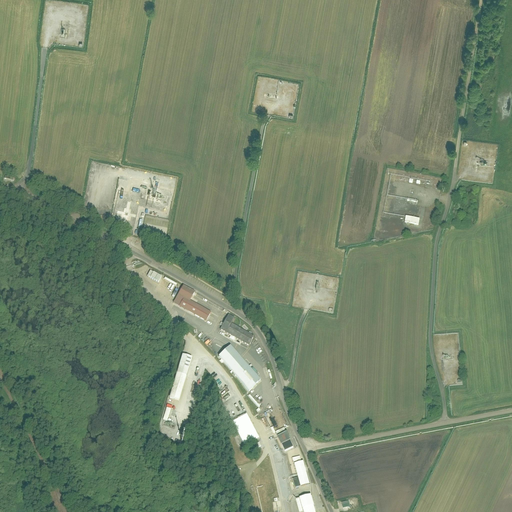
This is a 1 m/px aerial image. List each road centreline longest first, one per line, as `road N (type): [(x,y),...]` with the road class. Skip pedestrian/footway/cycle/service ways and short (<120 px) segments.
road 1 (track): [(449,421),(430,346),(434,246),(452,186),(479,0)]
road 2 (unclassified): [(305,450),(268,353),(244,320),(47,206),(0,188)]
road 3 (unclassified): [(511,409),(305,450)]
road 4 (track): [(244,320),(234,279),(264,117)]
road 5 (track): [(21,194),(44,46)]
road 6 (track): [(0,381),(67,511)]
